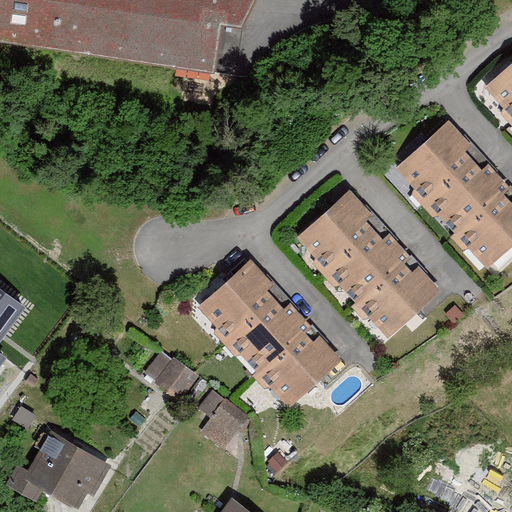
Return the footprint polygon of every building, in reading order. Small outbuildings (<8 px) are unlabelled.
[(0,0),(0,47),(214,71),(220,24),(243,23),(255,0),(0,0)] [(511,67),(489,89),(506,108),(503,114),(511,123),(511,67)] [(471,146),(450,123),(399,169),(417,188),(414,195),(433,215),(440,214),(458,233),(453,238),(463,248),(470,247),(487,266),(511,243),(511,205),(511,206),(502,195),(508,189),(487,167),(482,172),(464,152),(471,146)] [(372,215),(351,192),(301,237),(318,256),(315,263),(334,284),(341,282),(359,302),(354,306),(364,317),(371,315),(389,334),(437,291),(418,270),(413,274),(403,263),(409,258),(389,236),(384,240),(366,220),(372,215)] [(272,285),(251,262),(201,307),(218,326),(215,333),(234,354),(241,352),(259,372),(254,376),(264,387),(271,385),(289,404),(336,361),(318,340),(313,344),(303,333),(309,328),(289,306),(284,310),(266,290),(272,285)] [(0,342),(25,309),(0,289),(0,342)] [(207,383),(166,352),(149,376),(190,406),(207,383)] [(254,414),(219,388),(205,407),(218,416),(207,431),(230,447),(254,414)] [(110,460),(61,432),(39,470),(28,466),(17,485),(46,502),(50,487),(84,506),(110,460)] [(287,461),(279,451),(268,461),(276,470),(287,461)] [(257,511),(232,494),(219,511),(257,511)]
